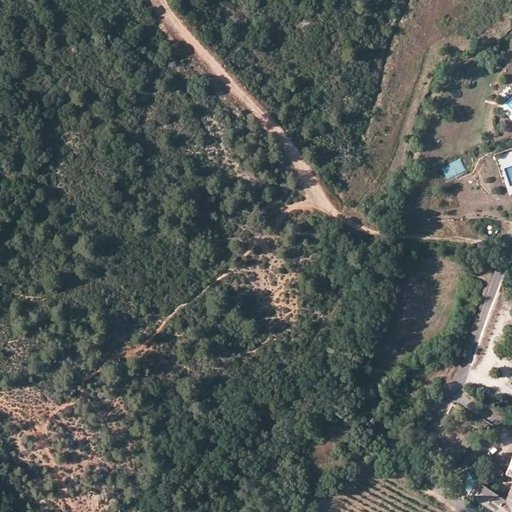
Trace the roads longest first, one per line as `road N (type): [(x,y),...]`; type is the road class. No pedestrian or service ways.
road 1 (track): [(509,247),(374,236),(317,197),(279,129),(174,27),(160,0)]
road 2 (unclassified): [(469,511),(439,486),(428,441),(463,374),(506,255)]
